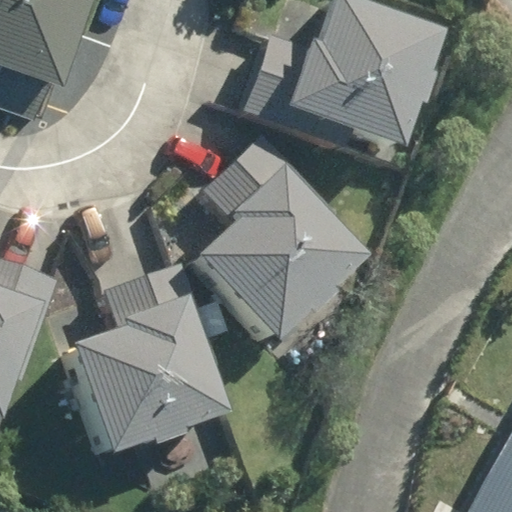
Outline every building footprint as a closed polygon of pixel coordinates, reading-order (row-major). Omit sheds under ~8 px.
[(0,0),(0,38),(61,61),(84,0),(0,0)] [(390,0),(281,0),(252,84),(402,136),(444,18),(390,0)] [(275,335),(369,249),(274,149),(181,235),(275,335)] [(239,409),(195,284),(68,328),(112,453),(239,409)] [(0,294),(0,414),(4,416),(43,310),(0,294)] [(511,511),(511,421),(460,511),(511,511)]
